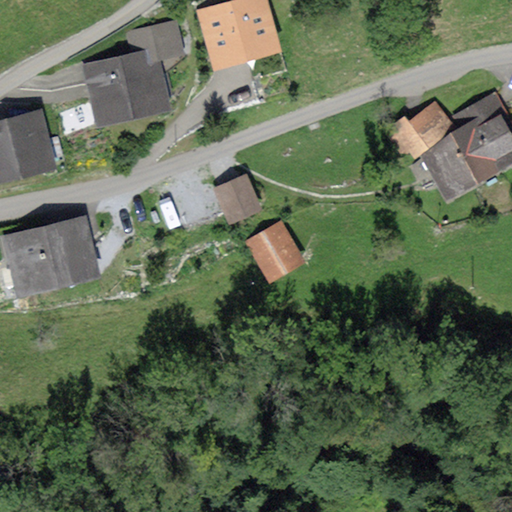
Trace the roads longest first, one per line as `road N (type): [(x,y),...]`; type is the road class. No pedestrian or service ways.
road 1 (residential): [(0,209),(155,171),(398,83),(511,53)]
road 2 (residential): [(0,88),(146,0)]
